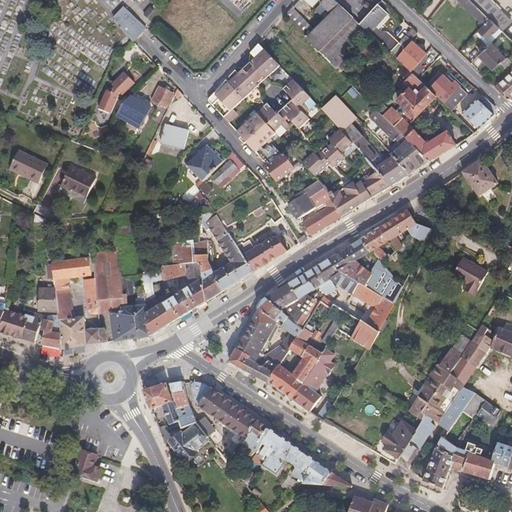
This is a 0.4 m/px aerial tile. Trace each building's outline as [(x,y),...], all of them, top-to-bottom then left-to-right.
[(335,73),(343,65),(368,38),(358,29),(348,20),(326,0),(324,0),(318,7),(312,14),(321,22),(310,35),(289,13),(282,21),(317,56),(332,70),(335,73)] [(300,0),(300,1),(310,11),(316,5),(320,0),(300,0)] [(453,0),(483,28),(489,21),(467,0),(453,0)] [(485,0),(467,0),(489,21),(491,23),(502,33),(511,24),(485,0)] [(367,16),(370,12),(364,6),(360,10),(367,16)] [(358,29),(368,38),(390,58),(399,49),(387,38),(384,41),(373,31),(384,20),(375,10),(358,29)] [(144,19),(147,22),(154,14),(151,11),(144,19)] [(134,44),(146,32),(125,13),(115,23),(134,44)] [(502,34),(502,33),(491,23),(481,33),(489,41),(485,45),(488,48),(491,45),(502,34)] [(477,37),(485,45),(489,41),(481,33),(477,37)] [(410,47),(416,38),(411,34),(399,49),(390,58),(397,65),(410,47)] [(488,48),(479,57),(494,72),(500,66),(506,60),(491,45),(488,48)] [(398,65),(410,77),(425,60),(411,48),(398,65)] [(224,87),(243,105),(279,71),(258,49),(249,59),(253,63),(237,80),(234,76),(224,87)] [(506,60),(500,66),(505,70),(510,65),(506,60)] [(335,73),(342,80),(350,72),(343,65),(335,73)] [(511,74),(496,90),(507,100),(511,100),(511,99),(511,74)] [(99,113),(111,118),(119,100),(118,99),(120,98),(123,98),(134,87),(124,77),(112,89),(113,90),(109,95),(107,95),(99,113)] [(414,117),(419,121),(439,103),(419,85),(413,79),(403,88),(409,95),(398,105),(403,110),(401,112),(404,116),(407,115),(412,119),(414,117)] [(257,120),(275,137),(282,130),(288,135),(293,131),(298,135),(309,126),(304,120),(307,117),(302,111),(309,104),(292,86),(282,96),(292,106),(277,120),(267,110),(257,120)] [(206,108),(210,114),(217,108),(229,119),(230,118),(243,105),(224,87),(206,108)] [(440,104),(452,115),(466,99),(460,93),(458,94),(455,92),(457,91),(455,88),(440,104)] [(168,96),(169,93),(165,91),(163,94),(159,92),(153,105),(167,112),(173,98),(168,96)] [(353,102),(359,96),(353,91),(347,96),(353,102)] [(116,116),(118,117),(122,109),(129,101),(127,100),(120,107),(116,116)] [(465,118),(480,134),(495,120),(496,111),(483,100),(465,118)] [(151,111),(130,101),(129,101),(122,109),(118,117),(142,129),(151,111)] [(340,136),(352,149),(360,141),(350,130),(357,124),(336,102),(321,116),(340,136)] [(302,111),(307,117),(315,109),(309,104),(302,111)] [(378,115),(405,142),(414,134),(410,130),(397,116),(393,113),(390,115),(383,110),(378,115)] [(397,116),(410,130),(419,121),(414,117),(412,119),(407,115),(404,116),(401,112),(397,116)] [(393,161),(410,179),(430,166),(405,142),(378,115),(370,122),(375,127),(368,135),(370,137),(375,142),(377,144),(385,137),(396,147),(398,145),(403,151),(390,158),(393,161)] [(229,119),(222,126),(226,131),(235,123),(230,118),(229,119)] [(239,145),(254,160),(277,139),(275,137),(257,120),(241,136),(244,140),(239,145)] [(173,148),(188,149),(190,130),(180,129),(179,133),(165,132),(164,144),(173,145),(173,148)] [(405,142),(430,166),(457,150),(448,137),(431,147),(430,145),(427,147),(414,134),(405,142)] [(342,160),(353,150),(352,149),(340,136),(329,147),(331,150),(328,152),(321,159),(319,156),(304,169),(317,184),(331,170),(335,173),(345,164),(342,160)] [(370,146),(375,142),(370,137),(365,141),(370,146)] [(376,174),(391,190),(410,179),(393,161),(388,164),(379,169),(378,167),(374,163),(375,161),(365,151),(368,149),(360,141),(352,149),(353,150),(356,153),(376,174)] [(326,149),(319,156),(321,159),(328,152),(326,149)] [(204,186),(224,166),(208,150),(189,170),(204,186)] [(342,160),(345,164),(356,153),(353,150),(342,160)] [(290,179),(298,173),(304,169),(292,154),(268,172),(279,187),(290,179)] [(9,174),(21,180),(23,177),(40,185),(47,169),(17,156),(9,174)] [(246,169),(234,156),(228,162),(231,165),(211,181),(217,188),(226,181),(237,173),(239,174),(246,169)] [(482,162),(463,176),(480,201),(499,187),(482,162)] [(87,202),(96,183),(70,171),(61,190),(71,195),(71,194),(87,202)] [(328,200),(342,221),(391,190),(376,174),(355,189),(352,187),(331,201),(330,199),(328,200)] [(23,177),(21,180),(39,188),(40,185),(23,177)] [(292,182),(290,179),(279,187),(281,189),(292,182)] [(226,181),(217,188),(218,190),(227,184),(226,181)] [(202,187),(197,192),(200,197),(205,193),(202,187)] [(304,200),(291,210),(300,223),(314,214),(309,206),(318,200),(312,191),(303,198),(304,200)] [(324,214),(303,227),(312,239),(342,221),(328,200),(324,196),(309,206),(314,214),(317,213),(319,215),(322,214),(320,210),(322,209),(324,213),(324,214)] [(266,216),(264,213),(254,218),(257,222),(266,216)] [(390,245),(396,254),(403,250),(400,247),(399,246),(396,240),(403,236),(404,237),(409,235),(411,238),(418,235),(427,229),(417,226),(409,214),(382,231),(390,245)] [(236,251),(214,218),(204,224),(207,228),(204,230),(207,236),(210,234),(230,267),(214,277),(224,294),(253,276),(236,251)] [(290,230),(285,222),(276,228),(281,236),(290,230)] [(433,231),(427,229),(418,235),(425,246),(433,231)] [(390,245),(382,231),(364,242),(371,255),(375,255),(381,264),(387,260),(383,253),(380,254),(379,252),(386,247),(390,245)] [(396,240),(399,246),(411,238),(409,235),(404,237),(403,236),(396,240)] [(193,244),(193,241),(171,243),(173,266),(161,267),(141,278),(143,290),(151,340),(206,305),(201,263),(195,263),(193,244)] [(371,255),(364,242),(329,263),(338,276),(340,275),(361,287),(374,295),(394,307),(403,289),(381,264),(372,278),(356,266),(358,264),(360,265),(362,264),(361,262),(371,255)] [(199,243),(193,244),(195,263),(201,263),(206,305),(224,294),(214,277),(206,266),(205,246),(199,246),(199,243)] [(240,248),(236,251),(253,276),(284,256),(275,243),(269,244),(251,253),(247,246),(241,250),(240,248)] [(117,255),(93,257),(95,284),(96,295),(97,303),(122,300),(123,297),(122,294),(120,279),(117,255)] [(493,275),(468,261),(457,278),(470,287),(468,293),(478,299),(493,275)] [(55,263),(51,264),(51,269),(53,282),(54,294),(58,316),(58,319),(58,320),(62,353),(101,347),(99,332),(84,333),(84,320),(81,318),(75,318),(75,321),(73,322),(69,283),(91,281),(89,263),(55,266),(55,263)] [(338,276),(329,263),(268,301),(305,330),(307,329),(314,316),(318,310),(322,305),(331,310),(334,308),(323,291),(312,298),(310,296),(322,289),(325,287),(335,302),(340,298),(332,283),(356,298),(361,287),(340,275),(338,276)] [(130,278),(120,279),(122,294),(132,293),(130,278)] [(96,295),(95,284),(84,285),(85,296),(96,295)] [(337,305),(335,302),(325,287),(322,289),(323,291),(334,308),(337,305)] [(374,295),(361,287),(356,298),(368,305),(374,295)] [(18,290),(8,290),(8,301),(17,302),(18,290)] [(151,340),(143,290),(136,292),(137,298),(140,301),(136,303),(133,303),(134,309),(127,310),(121,311),(122,313),(111,315),(115,346),(151,340)] [(40,311),(40,315),(58,316),(54,294),(42,293),(41,301),(38,301),(38,311),(40,311)] [(96,295),(85,296),(87,313),(91,317),(95,317),(96,321),(99,321),(98,316),(97,303),(96,295)] [(379,334),(394,307),(374,295),(368,305),(376,310),(370,322),(349,309),(337,305),(334,308),(343,313),(352,318),(362,324),(379,334)] [(122,300),(97,303),(98,316),(111,315),(122,313),(121,311),(127,310),(126,297),(123,297),(122,300)] [(305,330),(268,301),(265,302),(259,313),(280,326),(282,322),(286,325),(284,329),(292,334),(300,339),(305,330)] [(318,310),(323,312),(328,315),(331,310),(322,305),(318,310)] [(318,310),(314,316),(319,319),(323,312),(318,310)] [(44,319),(27,314),(25,321),(9,316),(10,313),(6,312),(0,329),(0,334),(35,347),(37,342),(38,337),(44,319)] [(280,326),(259,313),(248,333),(238,352),(258,363),(262,356),(268,345),(280,326)] [(330,349),(352,318),(343,313),(323,344),(330,349)] [(61,353),(62,353),(58,320),(52,319),(50,320),(47,325),(45,324),(43,334),(46,335),(42,349),(61,353)] [(351,342),(367,351),(368,353),(379,334),(362,324),(351,342)] [(307,329),(305,330),(300,339),(291,352),(304,360),(312,348),(307,345),(304,343),(310,332),(307,329)] [(488,332),(483,329),(479,336),(473,346),(487,354),(490,349),(511,357),(511,336),(501,331),(496,339),(493,338),(491,343),(484,339),(488,332)] [(106,331),(99,332),(101,347),(106,347),(108,347),(106,331)] [(317,332),(315,336),(313,339),(317,342),(322,335),(318,333),(317,332)] [(291,352),(300,339),(292,334),(288,340),(284,338),(282,343),(285,345),(282,349),(290,354),(291,352)] [(463,362),(472,347),(464,341),(443,373),(452,379),(463,362)] [(487,354),(473,346),(472,347),(463,362),(476,370),(487,354)] [(258,363),(238,352),(234,359),(230,366),(269,387),(280,369),(290,354),(282,349),(281,348),(267,359),(261,364),(258,363)] [(280,369),(269,387),(278,391),(294,404),(325,357),(312,348),(304,360),(305,361),(295,378),(280,369)] [(61,353),(42,349),(41,354),(60,357),(61,353)] [(325,357),(294,404),(310,417),(319,402),(315,399),(328,379),(330,380),(336,372),(331,367),(335,361),(326,355),(325,357)] [(465,386),(476,370),(463,362),(452,379),(465,386)] [(452,379),(443,373),(438,370),(432,380),(434,382),(427,392),(423,390),(407,415),(419,422),(423,417),(426,420),(426,419),(452,379)] [(438,428),(463,390),(465,386),(452,379),(426,419),(426,420),(431,423),(438,428)] [(144,395),(152,413),(163,409),(175,404),(168,387),(167,385),(144,395)] [(181,423),(182,426),(184,431),(194,427),(198,425),(189,407),(183,385),(171,386),(180,412),(187,411),(190,419),(181,423)] [(206,387),(190,385),(200,409),(207,414),(219,396),(206,387)] [(462,416),(475,397),(470,393),(463,390),(438,428),(440,429),(450,435),(462,416)] [(219,396),(207,414),(231,431),(230,433),(232,435),(233,433),(247,442),(259,424),(219,396)] [(490,429),(500,416),(475,397),(462,416),(475,426),(478,420),(490,429)] [(175,404),(163,409),(171,427),(181,423),(175,404)] [(324,426),(332,411),(326,407),(315,422),(324,426)] [(384,440),(333,410),(332,411),(324,426),(373,455),(384,440)] [(446,440),(462,451),(475,426),(462,416),(450,435),(446,440)] [(507,425),(508,422),(500,416),(490,429),(502,434),(507,425)] [(416,435),(398,464),(408,472),(433,433),(427,428),(431,423),(426,420),(423,425),(416,435)] [(259,424),(247,442),(248,443),(245,448),(254,454),(257,456),(258,455),(263,446),(261,444),(270,431),(259,424)] [(393,440),(388,437),(382,446),(387,449),(383,455),(398,464),(416,435),(402,426),(393,440)] [(194,427),(184,431),(188,436),(197,430),(194,427)] [(215,429),(206,435),(232,467),(238,458),(215,429)] [(197,430),(188,436),(185,438),(183,436),(173,443),(181,454),(188,464),(198,455),(196,453),(208,444),(197,430)] [(253,462),(265,470),(283,441),(270,431),(261,444),(263,446),(268,450),(262,457),(258,455),(257,456),(255,460),(253,462)] [(288,463),(296,470),(305,456),(283,441),(265,470),(265,473),(267,474),(271,472),(278,477),(288,463)] [(490,482),(495,466),(501,446),(498,445),(491,463),(476,457),(476,456),(481,458),(482,453),(475,451),(476,448),(472,447),(469,455),(462,452),(445,443),(443,442),(439,452),(436,457),(454,464),(464,468),(463,474),(490,482)] [(495,466),(511,471),(511,469),(511,446),(510,446),(509,449),(501,446),(495,466)] [(97,459),(83,454),(76,475),(90,480),(90,479),(106,484),(109,475),(94,469),(97,459)] [(305,456),(296,470),(297,471),(291,481),(301,487),(318,465),(305,456)] [(178,457),(172,461),(177,474),(185,468),(178,457)] [(178,457),(185,468),(187,468),(184,464),(186,462),(184,460),(182,461),(179,457),(178,457)] [(444,492),(454,464),(436,457),(424,485),(444,492)] [(301,487),(304,490),(324,490),(334,476),(318,465),(301,487)] [(242,479),(251,491),(257,481),(247,471),(242,479)] [(334,476),(324,490),(352,491),(352,490),(334,476)] [(209,511),(212,511),(200,492),(195,495),(206,511),(208,511),(209,511)] [(255,496),(261,503),(264,499),(258,493),(255,496)] [(350,511),(371,511),(374,507),(354,500),(350,511)]
